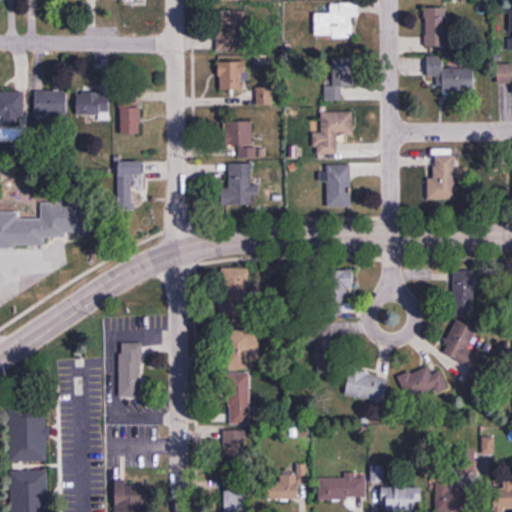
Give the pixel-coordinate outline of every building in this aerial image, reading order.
[(316,12),(316,37),(353,37),(353,17),(359,17),(359,3),(330,3),(330,12),(316,12)] [(426,5),(426,47),(448,47),(448,5),(426,5)] [(248,11),(218,11),(218,49),(248,49),(248,11)] [(427,78),(440,78),(440,94),(475,94),(475,56),(427,57),(427,78)] [(353,57),(327,57),(328,100),(343,99),(342,87),(354,86),(353,57)] [(245,90),(245,60),(220,60),(220,90),(245,90)] [(511,63),(498,64),(498,83),(511,83),(511,63)] [(67,90),(36,90),(36,114),(67,114),(67,90)] [(0,91),(0,120),(24,121),(24,92),(0,91)] [(110,115),(110,91),(77,91),(77,115),(110,115)] [(122,134),(141,134),(141,100),(122,100),(122,134)] [(316,131),(315,154),(338,154),(338,134),(354,135),(354,111),(322,111),(321,131),(316,131)] [(255,122),(224,122),(224,146),(240,146),(240,156),(255,156),(255,122)] [(456,154),(431,154),(431,199),(456,199),(456,154)] [(119,209),(133,209),(133,174),(144,174),(144,161),(119,161),(119,209)] [(228,186),(222,186),(223,204),(253,203),(253,195),(256,195),(255,163),(227,164),(228,186)] [(329,181),(329,206),(352,206),(352,165),(321,165),(321,181),(329,181)] [(0,245),(46,246),(46,237),(62,237),(62,218),(0,218),(0,245)] [(352,269),(330,269),(330,301),(352,301),(352,269)] [(475,271),(456,271),(456,311),(475,311),(475,271)] [(441,353),(467,365),(483,330),(457,318),(441,353)] [(315,373),(336,373),(335,326),(314,327),(315,373)] [(231,368),(250,368),(250,336),(231,336),(231,368)] [(143,342),(119,342),(119,398),(143,398),(143,342)] [(447,389),(442,371),(431,374),(429,367),(400,375),(407,401),(447,389)] [(250,424),(250,372),(229,372),(229,424),(250,424)] [(386,401),(388,377),(349,373),(346,397),(386,401)] [(12,461),(47,461),(47,405),(12,405),(12,461)] [(245,438),(223,438),(223,466),(245,466),(245,438)] [(299,499),(299,482),(307,482),(306,465),(297,465),(297,474),(268,475),(268,500),(299,499)] [(47,511),(47,469),(12,470),(12,511),(47,511)] [(366,499),(366,478),(319,478),(319,499),(366,499)] [(467,510),(467,481),(443,481),(443,510),(467,510)] [(116,511),(152,511),(152,482),(116,482),(116,511)] [(384,510),(422,510),(422,486),(384,486),(384,510)] [(511,509),(511,488),(494,489),(494,509),(511,509)] [(224,511),(245,511),(245,489),(225,489),(224,511)]
